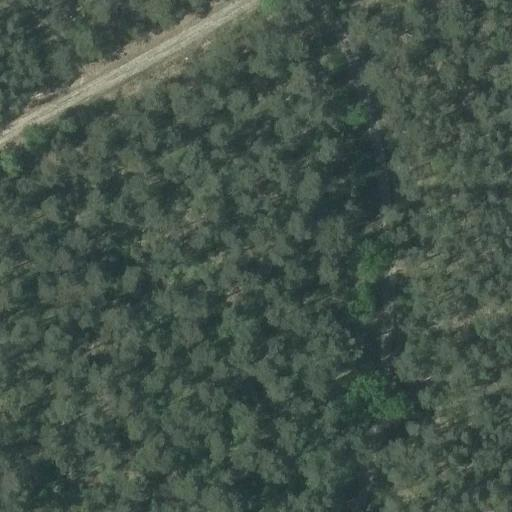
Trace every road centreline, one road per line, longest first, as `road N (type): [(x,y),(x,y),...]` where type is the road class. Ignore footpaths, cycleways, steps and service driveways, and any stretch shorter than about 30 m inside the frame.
road 1 (track): [(343,511),(384,309),(381,209),(367,121),(319,0)]
road 2 (track): [(238,0),(0,128)]
